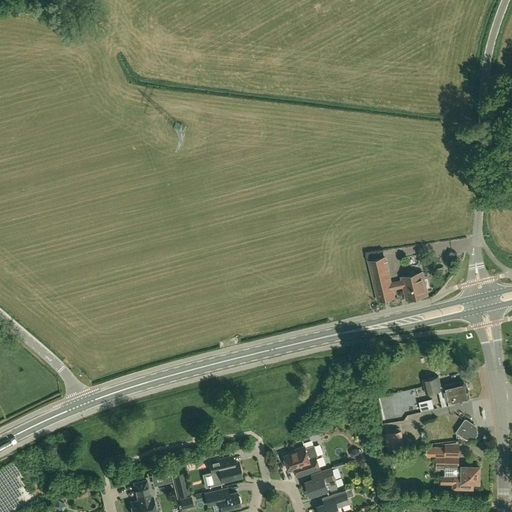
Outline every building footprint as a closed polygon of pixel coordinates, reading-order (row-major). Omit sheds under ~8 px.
[(404,286),(404,287),(407,299),(427,294),(422,272),(401,277),(402,279),(402,280),(390,283),(385,257),(369,260),(373,278),(378,300),(394,297),(392,288),(404,286)] [(441,383),(439,376),(423,380),(427,393),(438,391),(442,406),(469,400),(471,396),(467,382),(464,380),(444,385),(443,383),(441,383)] [(464,418),(455,432),(456,432),(457,440),(466,439),(477,439),(476,435),(478,435),(477,426),(466,418),(465,419),(464,418)] [(459,466),(459,457),(460,442),(446,443),(446,447),(427,446),(427,456),(437,457),(437,467),(446,468),(446,466),(450,466),(459,466)] [(295,449),(296,451),(285,455),(290,470),(294,468),(297,476),(320,469),(316,457),(318,456),(314,445),(306,448),(305,445),(295,449)] [(238,461),(235,462),(233,455),(224,458),(209,461),(212,472),(215,485),(223,483),(223,481),(242,476),(238,461)] [(466,482),(474,482),(480,482),(480,466),(463,466),(463,476),(450,476),(442,476),(442,483),(452,484),(452,490),(466,490),(466,482)] [(310,492),(310,495),(329,489),(331,491),(337,489),(338,486),(332,467),(311,474),(313,479),(306,482),(308,487),(306,488),(308,493),(310,492)] [(173,480),(170,471),(152,475),(155,484),(173,480)] [(185,477),(174,479),(178,497),(189,494),(185,477)] [(151,497),(147,480),(134,483),(139,500),(131,502),(132,506),(131,508),(131,511),(156,511),(153,497),(151,497)] [(241,505),(240,502),(241,501),(240,496),(238,495),(237,492),(229,494),(228,488),(205,493),(207,504),(213,503),(213,504),(219,503),(221,510),(241,505)] [(350,503),(346,490),(334,493),(336,500),(318,506),(320,511),(340,511),(338,507),(350,503)] [(194,506),(191,496),(179,498),(181,509),(194,506)] [(66,504),(58,499),(54,506),(63,511),(66,504)]
